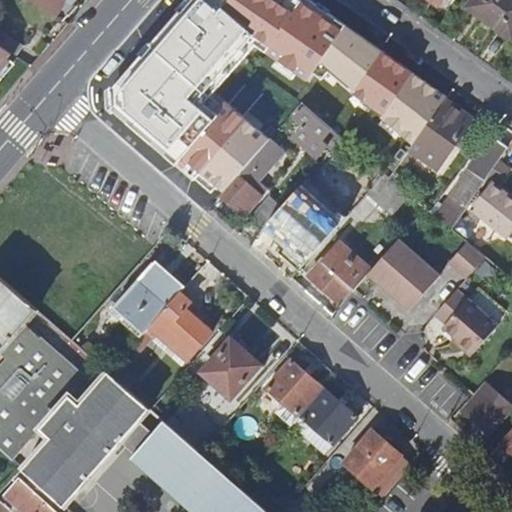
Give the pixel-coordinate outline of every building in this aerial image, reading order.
[(30,0),(55,17),(66,1),(72,4),(74,0),(30,0)] [(177,0),(196,16),(208,2),(205,0),(177,0)] [(224,0),(250,22),(267,0),(224,0)] [(511,0),(474,0),(469,8),(511,38),(511,0)] [(318,32),(322,27),(306,15),(287,43),(303,54),(318,32)] [(189,24),(161,58),(175,70),(176,68),(183,75),(174,87),(179,91),(198,107),(207,97),(193,84),(192,84),(190,82),(213,56),(210,53),(214,47),(202,37),(203,36),(189,24)] [(301,56),(351,91),(373,59),(323,24),(322,27),(318,32),(303,54),(301,56)] [(0,32),(0,46),(11,54),(15,57),(23,46),(1,31),(0,32)] [(0,72),(10,61),(8,58),(11,54),(0,46),(0,72)] [(122,81),(139,97),(133,104),(153,122),(179,91),(174,87),(142,58),(122,81)] [(415,142),(440,106),(376,61),(350,98),(374,114),(376,112),(394,125),(393,127),(415,142)] [(284,104),(294,113),(302,104),(292,95),(284,104)] [(411,147),(414,149),(440,167),(473,120),(444,100),(440,106),(415,142),(411,147)] [(193,146),(184,156),(218,186),(220,184),(227,190),(239,176),(250,164),(219,136),(227,127),(217,118),(214,121),(193,146)] [(297,138),(318,157),(329,144),(307,125),(297,138)] [(179,134),(156,160),(169,172),(184,156),(193,146),(179,134)] [(492,137),(436,216),(451,229),(508,149),(492,137)] [(272,140),(250,164),(239,176),(243,179),(251,187),(255,182),(258,185),(287,153),(272,140)] [(368,193),(393,215),(411,195),(398,184),(390,177),(386,174),(368,193)] [(243,179),(225,199),(236,209),(240,205),(244,209),(249,203),(245,200),(254,190),(251,187),(243,179)] [(472,209),(509,238),(511,233),(511,199),(492,184),(472,209)] [(284,208),(269,224),(310,260),(341,225),(301,189),(284,208)] [(272,198),(251,222),(263,232),(269,224),(284,208),(272,198)] [(441,275),(399,240),(372,271),(368,276),(400,302),(410,311),(421,299),(441,275)] [(486,258),(468,243),(450,263),(468,279),(486,258)] [(324,261),(311,276),(341,302),(352,290),(355,291),(368,276),(372,271),(342,245),(326,263),(324,261)] [(153,263),(115,306),(144,332),(147,330),(180,293),(185,287),(171,276),(170,277),(153,263)] [(0,278),(0,421),(60,352),(38,333),(0,376),(0,351),(37,310),(4,281),(0,278)] [(498,326),(469,300),(458,290),(436,315),(447,324),(443,328),(473,354),(498,326)] [(147,330),(155,337),(159,333),(188,359),(212,332),(185,309),(191,303),(180,293),(147,330)] [(231,339),(202,372),(232,399),(260,365),(231,339)] [(298,415),(322,387),(291,361),(267,388),(298,415)] [(41,429),(51,437),(23,471),(55,500),(64,507),(123,440),(139,422),(150,409),(109,373),(81,404),(70,395),(41,429)] [(463,409),(490,433),(511,409),(511,402),(489,381),(463,409)] [(356,416),(326,390),(302,418),(333,445),(356,416)] [(194,410),(175,431),(200,453),(218,432),(194,410)] [(133,457),(195,511),(267,511),(238,486),(200,453),(175,431),(164,421),(152,434),(136,452),(133,457)] [(139,422),(123,440),(136,452),(152,434),(139,422)] [(344,463),(374,488),(379,481),(389,490),(411,466),(401,456),(402,455),(373,429),(344,463)] [(511,429),(500,443),(511,453),(511,429)] [(6,495),(24,511),(57,511),(50,506),(55,500),(23,471),(21,469),(12,478),(17,482),(6,495)] [(0,499),(0,511),(7,511),(10,510),(0,499)]
